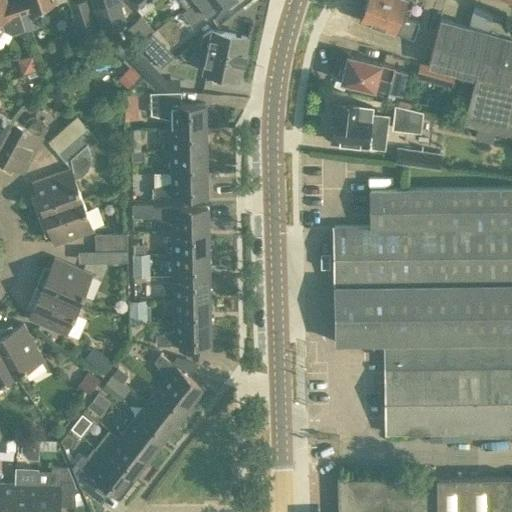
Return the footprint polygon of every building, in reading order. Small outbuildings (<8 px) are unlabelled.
[(0,0),(0,20),(1,20),(4,30),(10,34),(24,29),(20,14),(19,14),(15,1),(5,4),(3,0),(0,0)] [(19,14),(20,14),(64,0),(18,0),(15,1),(19,14)] [(86,0),(70,5),(78,32),(95,26),(87,0),(86,0)] [(91,0),(101,33),(127,21),(119,0),(91,0)] [(144,12),(153,6),(148,0),(159,0),(130,0),(137,8),(139,6),(144,12)] [(208,13),(211,17),(233,0),(198,0),(198,1),(197,0),(196,0),(186,8),(182,11),(192,24),(208,13)] [(401,16),(407,0),(406,0),(366,0),(360,19),(412,38),(418,22),(401,16)] [(428,65),(419,63),(418,65),(455,74),(455,72),(473,76),(473,79),(511,88),(511,22),(472,4),(467,25),(440,18),(428,65)] [(126,28),(138,43),(154,30),(142,15),(126,28)] [(177,49),(196,36),(188,25),(170,38),(177,49)] [(208,48),(203,70),(238,78),(247,37),(212,29),(202,37),(200,46),(208,48)] [(118,32),(109,42),(125,58),(135,49),(118,32)] [(164,45),(151,57),(160,67),(174,55),(164,45)] [(146,79),(156,69),(138,51),(128,61),(146,79)] [(387,93),(394,68),(347,56),(341,81),(387,93)] [(452,86),(455,74),(418,65),(415,77),(441,83),(452,86)] [(511,131),(511,88),(473,79),(462,119),(511,131)] [(169,119),(169,127),(205,126),(205,103),(181,103),(180,91),(150,91),(150,114),(169,119)] [(331,142),(382,148),(386,117),(369,115),(370,107),(337,103),(336,111),(334,111),(331,142)] [(420,133),(423,111),(394,105),(391,129),(420,133)] [(0,145),(14,120),(0,112),(0,145)] [(24,126),(18,123),(14,120),(0,145),(0,166),(3,168),(5,162),(23,172),(45,132),(46,127),(43,121),(37,118),(30,119),(27,122),(24,126)] [(86,126),(57,151),(71,168),(72,168),(70,157),(87,143),(88,147),(97,139),(86,126)] [(205,126),(169,127),(170,150),(206,149),(205,126)] [(126,151),(131,151),(140,150),(140,128),(125,128),(126,151)] [(440,164),(441,152),(397,147),(395,160),(395,164),(403,164),(439,169),(440,164)] [(206,149),(170,150),(170,172),(207,172),(206,149)] [(144,150),(140,150),(131,151),(131,160),(145,160),(144,150)] [(37,215),(82,199),(71,168),(32,182),(39,201),(33,203),(37,215)] [(131,171),(131,184),(152,184),(152,171),(131,171)] [(207,195),(207,172),(170,172),(170,181),(152,186),(152,197),(207,195)] [(151,194),(150,185),(132,186),(132,195),(151,194)] [(369,189),(370,225),(333,226),(335,341),(384,341),(385,432),(511,431),(511,187),(402,188),(369,189)] [(93,230),(82,199),(37,215),(42,227),(47,225),(54,244),(93,230)] [(171,221),(172,229),(208,228),(207,205),(152,206),(153,216),(171,221)] [(172,252),(209,251),(208,228),(172,229),(172,252)] [(94,234),(95,250),(127,249),(127,233),(94,234)] [(132,243),(132,253),(146,253),(146,243),(132,243)] [(110,249),(110,261),(127,261),(127,249),(110,249)] [(173,275),(209,274),(209,251),(172,252),(173,275)] [(149,253),(146,253),(132,253),(133,276),(150,275),(149,253)] [(41,273),(36,285),(79,304),(92,273),(54,257),(46,276),(41,273)] [(173,298),(210,297),(209,274),(173,275),(173,298)] [(66,334),(79,304),(36,285),(31,297),(36,299),(28,318),(66,334)] [(174,320),(210,319),(210,297),(173,298),(174,320)] [(128,322),(147,322),(146,299),(128,300),(128,322)] [(211,343),(210,319),(174,320),(174,329),(155,334),(156,344),(211,343)] [(3,328),(0,329),(0,349),(14,375),(43,359),(23,323),(6,333),(3,328)] [(93,345),(83,358),(104,374),(113,361),(93,345)] [(0,383),(14,375),(0,349),(0,383)] [(165,376),(160,383),(189,405),(203,387),(160,353),(154,361),(165,376)] [(111,374),(114,376),(121,381),(122,382),(128,374),(118,366),(111,374)] [(88,372),(79,384),(89,393),(99,380),(88,372)] [(120,381),(112,375),(106,383),(114,389),(120,381)] [(189,405),(160,383),(147,401),(175,423),(189,405)] [(87,406),(99,415),(110,400),(98,391),(87,406)] [(175,423),(147,401),(132,419),(161,441),(175,423)] [(71,428),(80,435),(91,420),(82,413),(71,428)] [(161,441),(132,419),(118,437),(147,459),(161,441)] [(14,450),(15,438),(0,437),(0,450),(1,450),(14,450)] [(105,455),(133,477),(147,459),(118,437),(105,455)] [(40,460),(40,441),(22,441),(22,451),(29,459),(40,460)] [(119,496),(133,477),(105,455),(95,448),(88,457),(81,454),(75,462),(119,496)] [(46,484),(37,483),(36,511),(60,511),(61,480),(74,480),(67,466),(52,465),(46,484)] [(511,511),(511,475),(438,477),(438,511),(511,511)] [(438,511),(438,477),(338,478),(338,511),(438,511)] [(0,482),(0,511),(13,511),(15,483),(0,482)] [(15,483),(13,511),(36,511),(37,483),(15,483)]
